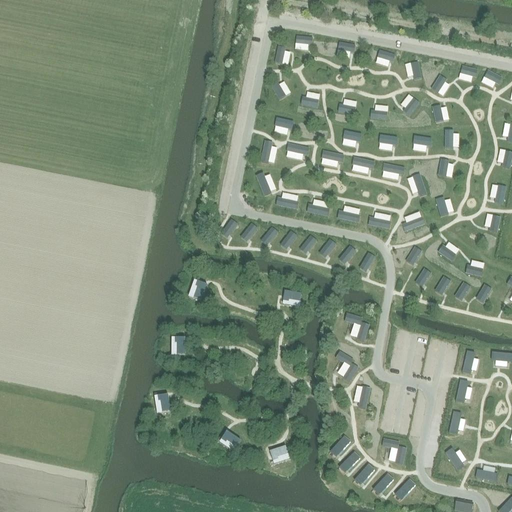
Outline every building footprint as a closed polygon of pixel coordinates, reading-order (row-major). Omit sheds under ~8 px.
[(311,49),(312,41),(296,39),(295,47),(311,49)] [(353,56),(354,48),(339,45),(337,53),(353,56)] [(287,52),(278,50),(275,66),(283,68),(287,52)] [(392,66),(395,57),(379,53),(377,61),(392,66)] [(413,81),(421,79),(418,63),(410,65),(413,81)] [(475,80),(477,72),(462,68),(460,77),(475,80)] [(498,87),(502,79),(488,71),(484,79),(498,87)] [(447,84),(440,79),(431,92),(439,97),(447,84)] [(278,84),(270,89),(279,102),(286,97),(278,84)] [(317,109),(319,101),(303,99),(302,107),(317,109)] [(402,113),(409,118),(418,105),(411,100),(402,113)] [(354,117),(355,108),(339,106),(338,114),(354,117)] [(435,125),(443,124),(441,108),(433,109),(435,125)] [(386,123),(387,114),(371,112),(370,121),(386,123)] [(291,132),(292,124),(276,121),(275,130),(291,132)] [(359,144),(361,136),(345,134),(344,142),(359,144)] [(445,150),(454,150),(454,134),(445,134),(445,150)] [(395,148),(397,139),(381,137),(380,146),(395,148)] [(429,150),(430,141),(414,139),(413,148),(429,150)] [(272,144),(264,143),(261,164),(269,166),(272,144)] [(308,158),(309,150),(288,146),(286,154),(308,158)] [(342,166),(344,158),(322,153),(321,162),(342,166)] [(511,167),(511,154),(506,153),(503,169),(511,171),(511,167)] [(373,172),(375,164),(353,159),(352,168),(373,172)] [(439,178),(447,180),(450,164),(442,162),(439,178)] [(404,178),(405,170),(384,166),(382,174),(404,178)] [(419,199),(427,196),(420,175),(412,178),(419,199)] [(265,199),(273,196),(264,176),(256,179),(265,199)] [(507,190),(499,188),(495,203),(503,205),(507,190)] [(440,217),(448,214),(444,199),(436,201),(440,217)] [(297,212),(299,204),(278,200),(276,208),(297,212)] [(328,219),(329,211),(308,207),(306,215),(328,219)] [(358,226),(360,218),(338,214),(338,218),(337,222),(358,226)] [(501,220),(493,218),(489,233),(498,235),(501,220)] [(389,232),(391,223),(369,219),(368,227),(389,232)] [(425,227),(423,220),(402,226),(405,234),(425,227)] [(239,226),(232,221),(222,234),(229,239),(239,226)] [(258,231),(251,226),(241,239),(248,244),(258,231)] [(278,234),(271,229),(262,242),(269,247),(278,234)] [(297,238),(290,233),(281,246),(288,251),(297,238)] [(317,243),(310,238),(301,251),(308,256),(317,243)] [(336,247),(329,242),(320,254),(327,259),(336,247)] [(451,263),(456,256),(443,247),(438,254),(451,263)] [(356,253),(349,248),(340,261),(347,266),(356,253)] [(422,255),(415,250),(406,262),(413,268),(422,255)] [(376,260),(369,255),(360,268),(367,273),(376,260)] [(481,279),(483,271),(467,268),(466,276),(481,279)] [(432,276),(425,271),(416,284),(423,289),(432,276)] [(452,285),(445,280),(435,293),(442,298),(452,285)] [(471,291),(464,285),(455,298),(462,303),(471,291)] [(492,293),(486,288),(476,301),(483,306),(492,293)] [(475,355),(467,353),(462,375),(470,377),(472,372),(477,374),(479,363),(474,361),(475,355)] [(511,365),(511,356),(492,355),(491,364),(496,364),(496,369),(507,370),(507,365),(511,365)] [(468,384),(460,382),(455,404),(464,407),(465,401),(470,403),(472,392),(467,390),(468,384)] [(371,391),(361,389),(357,410),(366,411),(371,391)] [(461,415),(453,413),(448,436),(457,438),(458,433),(463,434),(465,423),(460,421),(461,415)] [(351,444),(344,438),(330,454),(336,460),(351,444)] [(450,451),(443,455),(455,475),(463,470),(460,466),(465,463),(459,453),(454,456),(450,451)] [(360,461),(353,455),(339,471),(346,476),(360,461)] [(375,474),(368,467),(354,483),(361,489),(375,474)] [(477,473),(475,481),(498,486),(500,477),(494,476),(496,471),(485,469),(483,474),(477,473)] [(394,483),(386,477),(372,493),(379,499),(394,483)] [(416,489),(409,482),(395,498),(402,504),(416,489)] [(511,511),(511,497),(499,511),(511,511)] [(472,511),(474,505),(457,503),(455,511),(472,511)]
